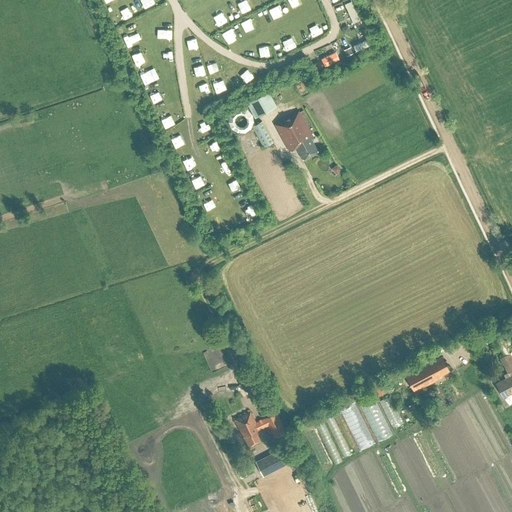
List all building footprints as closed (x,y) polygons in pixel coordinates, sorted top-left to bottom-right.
[(246,0),(234,0),(239,10),(249,6),(246,0)] [(281,0),(287,13),(299,8),(294,0),(281,0)] [(116,8),(106,11),(108,18),(118,14),(116,8)] [(206,15),(211,26),(222,21),(217,11),(206,15)] [(245,20),(242,27),(248,30),(251,23),(245,20)] [(223,39),(232,36),(229,27),(220,31),(223,39)] [(127,32),(118,36),(122,47),(132,43),(127,32)] [(291,38),(282,43),(284,48),(293,43),(291,38)] [(365,39),(349,45),(351,50),(367,45),(365,39)] [(187,40),(182,47),(190,53),(195,45),(187,40)] [(127,51),(129,61),(139,59),(137,49),(127,51)] [(331,55),(315,62),(317,68),(334,60),(331,55)] [(196,70),(208,67),(205,58),(194,62),(196,70)] [(139,83),(149,78),(144,69),(134,73),(139,83)] [(144,93),(148,102),(158,98),(154,88),(144,93)] [(246,103),(254,117),(277,105),(269,90),(246,103)] [(314,136),(298,110),(274,124),(290,151),(297,147),(303,158),(317,150),(310,138),(314,136)] [(163,112),(153,117),(158,126),(167,122),(163,112)] [(273,142),(262,121),(252,126),(263,147),(273,142)] [(165,140),(169,149),(179,144),(175,135),(165,140)] [(202,145),(205,155),(214,153),(211,142),(202,145)] [(212,166),(215,175),(223,172),(220,163),(212,166)] [(336,174),(342,169),(337,164),(332,169),(336,174)] [(511,369),(511,358),(501,338),(492,343),(508,372),(511,369)] [(424,368),(433,384),(460,370),(459,368),(467,364),(460,350),(424,368)] [(511,391),(511,375),(496,384),(503,396),(511,391)] [(445,379),(434,385),(444,404),(455,398),(445,379)] [(328,405),(330,410),(322,414),(339,457),(348,453),(341,436),(351,438),(348,450),(359,445),(359,446),(368,442),(368,441),(376,438),(372,428),(386,436),(393,425),(382,396),(373,400),(372,397),(362,401),(353,405),(351,401),(340,406),(344,414),(328,405)] [(275,436),(285,431),(276,412),(256,422),(250,411),(235,419),(248,445),(260,439),(256,431),(269,425),(275,436)] [(310,420),(316,430),(323,425),(317,415),(310,420)] [(255,461),(259,468),(263,476),(287,464),(279,449),(255,461)]
